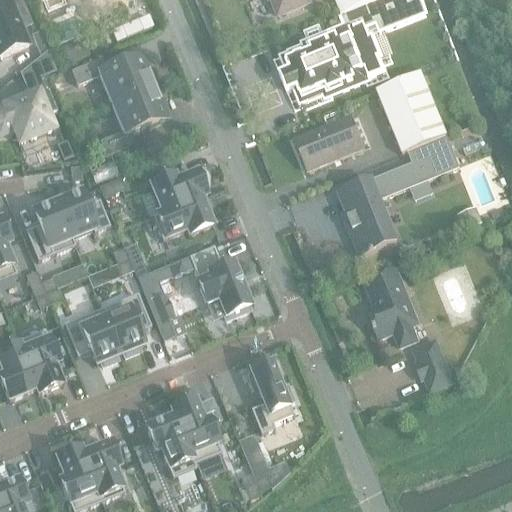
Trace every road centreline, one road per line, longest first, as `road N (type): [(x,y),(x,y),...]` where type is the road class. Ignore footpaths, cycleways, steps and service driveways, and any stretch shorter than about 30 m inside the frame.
road 1 (residential): [(303,321),(168,0)]
road 2 (residential): [(303,321),(0,445)]
road 3 (residential): [(379,511),(303,321)]
